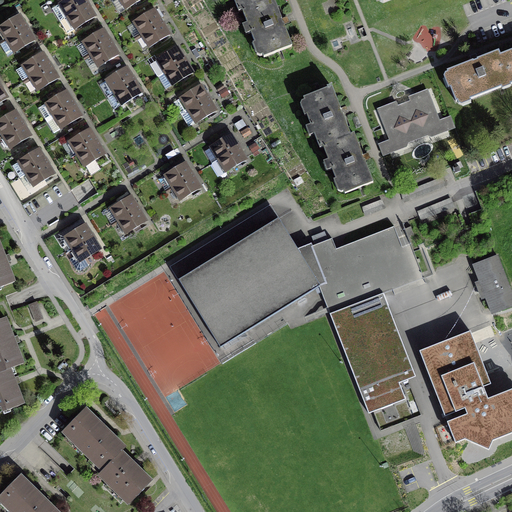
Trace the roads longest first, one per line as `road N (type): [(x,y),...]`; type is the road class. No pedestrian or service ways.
road 1 (residential): [(2,183),(99,366)]
road 2 (residential): [(99,366),(181,487)]
road 3 (residential): [(99,366),(0,463)]
